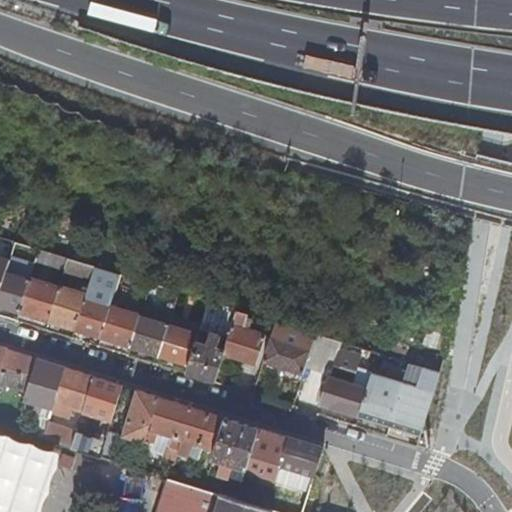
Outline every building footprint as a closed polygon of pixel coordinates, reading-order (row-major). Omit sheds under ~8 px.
[(66,273),(70,259),(40,250),(37,261),(60,268),(55,285),(31,279),(21,311),(51,320),(61,287),(66,273)] [(34,271),(36,263),(13,255),(11,261),(10,264),(34,271)] [(0,296),(7,274),(10,264),(11,261),(0,256),(0,296)] [(92,277),(96,267),(70,259),(66,273),(91,281),(92,277)] [(28,272),(33,274),(34,271),(10,264),(7,274),(26,279),(28,272)] [(119,286),(122,275),(96,267),(92,277),(119,286)] [(0,296),(0,304),(21,311),(31,279),(33,274),(28,272),(26,279),(7,274),(0,296)] [(51,320),(76,328),(86,296),(89,289),(84,287),(82,293),(61,287),(51,320)] [(112,306),(114,302),(109,300),(107,306),(94,301),(95,298),(86,296),(76,328),(102,336),(112,306)] [(238,311),(210,302),(208,310),(223,314),(217,333),(211,331),(208,342),(203,341),(204,337),(199,336),(190,364),(187,373),(215,382),(224,355),(238,311)] [(141,317),(142,316),(132,312),(112,306),(102,336),(132,346),(141,317)] [(257,316),(238,311),(224,355),(258,364),(267,334),(254,330),(257,316)] [(166,324),(141,317),(132,346),(161,355),(170,326),(172,320),(168,319),(166,324)] [(202,328),(172,319),(172,320),(170,326),(161,355),(190,364),(199,336),(202,328)] [(317,335),(276,322),(264,362),(304,375),(306,369),(317,335)] [(341,342),(317,335),(306,369),(330,377),(335,363),(339,349),(341,342)] [(0,346),(0,381),(11,350),(0,346)] [(330,377),(321,405),(359,417),(373,373),(364,371),(360,385),(353,383),(361,356),(339,349),(335,363),(330,377)] [(0,381),(0,382),(28,392),(32,380),(39,359),(11,350),(0,381)] [(39,359),(32,380),(54,387),(53,391),(59,393),(67,367),(39,359)] [(441,373),(410,363),(404,382),(391,427),(421,436),(441,373)] [(55,403),(74,409),(84,412),(96,376),(67,367),(59,393),(55,403)] [(373,373),(359,417),(391,427),(404,382),(374,372),(373,373)] [(109,431),(124,385),(96,376),(84,412),(79,430),(73,448),(88,452),(101,457),(109,431)] [(137,389),(123,436),(130,438),(146,443),(147,439),(160,396),(137,389)] [(173,452),(179,454),(179,452),(193,406),(160,396),(147,439),(156,442),(159,432),(174,437),(171,446),(174,448),(173,452)] [(55,403),(52,412),(71,417),(74,409),(55,403)] [(193,406),(179,452),(190,456),(194,442),(217,450),(227,417),(193,406)] [(217,450),(214,460),(222,463),(220,472),(231,475),(234,466),(247,470),(260,427),(227,417),(217,450)] [(50,421),(45,439),(73,448),(79,430),(50,421)] [(269,483),(261,507),(268,509),(273,496),(277,483),(279,475),(280,471),(282,465),(291,437),(260,427),(247,470),(272,478),(270,484),(269,483)] [(391,427),(388,436),(418,445),(421,436),(391,427)] [(109,431),(101,457),(123,463),(127,450),(130,438),(123,436),(109,431)] [(279,475),(277,483),(310,494),(324,447),(291,437),(282,465),(280,471),(279,475)] [(127,450),(123,463),(124,464),(138,468),(142,454),(127,450)] [(231,475),(244,479),(247,470),(234,466),(231,475)] [(205,489),(169,478),(164,495),(170,506),(160,511),(159,511),(271,511),(272,510),(268,509),(261,507),(210,491),(205,489)] [(43,511),(50,495),(36,491),(28,511),(43,511)]
